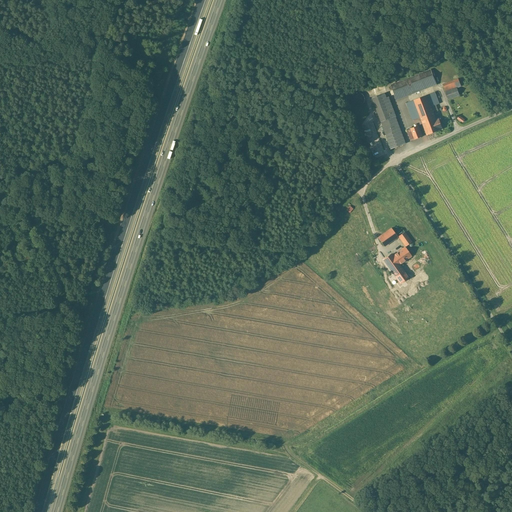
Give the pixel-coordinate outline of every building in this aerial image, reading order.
[(431,70),(391,85),(396,100),(436,85),(431,70)] [(461,86),(459,81),(443,87),(448,99),(460,95),(457,88),(461,86)] [(439,129),(442,128),(440,123),(437,124),(431,107),(439,104),(434,92),(407,103),(413,120),(419,118),(418,116),(420,115),(427,135),(428,135),(427,133),(430,132),(431,134),(432,133),(435,132),(436,132),(435,131),(439,130),(439,129)] [(362,94),(359,93),(356,93),(353,94),(351,97),(351,100),(352,103),(354,105),(356,106),(359,106),(362,105),(364,102),(364,99),(364,96),(362,94)] [(388,114),(381,95),(372,98),(391,149),(405,143),(394,111),(388,114)] [(419,126),(407,131),(411,140),(422,136),(419,126)] [(391,228),(378,238),(384,247),(397,237),(391,228)] [(404,232),(398,237),(406,247),(412,242),(404,232)] [(405,247),(393,256),(399,265),(411,256),(405,247)] [(408,277),(399,265),(393,256),(391,254),(384,260),(400,283),(408,277)] [(422,270),(419,266),(411,271),(413,275),(422,270)]
